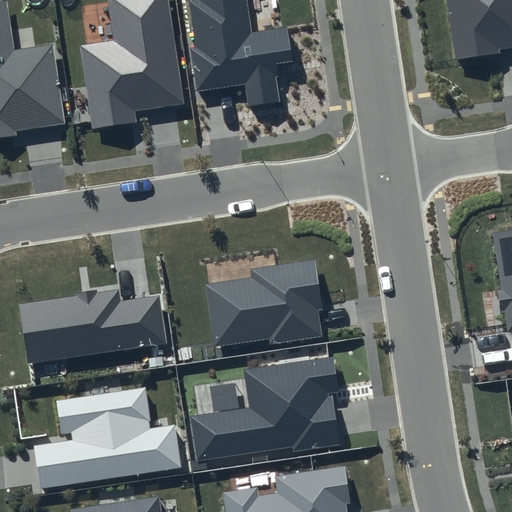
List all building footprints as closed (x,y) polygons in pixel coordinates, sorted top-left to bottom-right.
[(168,0),(106,0),(113,40),(80,46),(92,130),(137,122),(134,111),(185,103),(168,0)] [(246,0),(192,0),(189,1),(195,47),(190,48),(198,91),(245,84),(249,107),(280,102),(274,64),(293,61),(287,27),(252,32),(246,0)] [(511,47),(511,0),(446,0),(456,60),(500,53),(499,50),(511,47)] [(7,1),(0,1),(0,137),(17,135),(16,131),(65,124),(53,44),(15,49),(7,1)] [(511,230),(492,233),(500,290),(507,333),(511,332),(511,230)] [(315,259),(250,269),(251,277),(206,285),(215,347),(269,339),(270,344),(322,336),(317,310),(322,309),(315,259)] [(119,289),(19,304),(28,365),(167,343),(159,295),(121,301),(119,289)] [(334,356),(243,370),(249,408),(191,416),(196,461),(292,447),(293,451),(341,444),(333,393),(339,392),(334,356)] [(145,388),(56,401),(61,435),(71,434),(72,441),(34,446),(40,488),(181,467),(175,425),(151,428),(145,388)] [(257,488),(223,493),(225,511),(347,511),(346,504),(350,503),(344,466),(274,476),(277,494),(258,496),(257,488)] [(161,511),(159,497),(70,509),(70,511),(161,511)]
